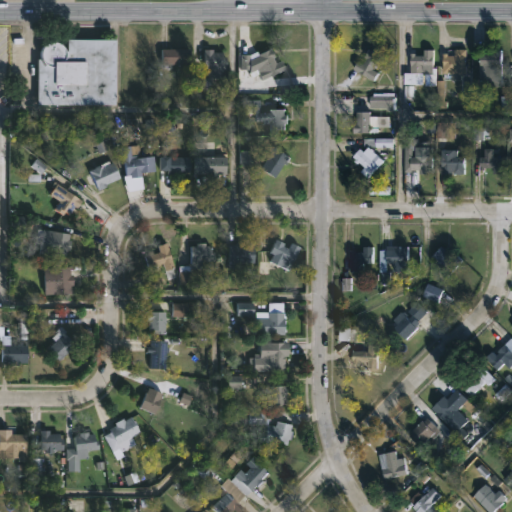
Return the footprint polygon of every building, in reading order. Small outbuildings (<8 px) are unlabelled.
[(115,38),(114,103),(37,103),(38,58),(43,58),(41,55),(42,49),(46,44),(52,41),(59,41),(64,45),(67,51),(67,38),(115,38)] [(274,51),(276,55),(274,56),(277,62),(283,59),(287,68),(263,79),(260,71),(266,68),(266,66),(252,71),(251,68),(243,68),(243,53),(252,54),(272,46),(274,51)] [(191,64),(163,64),(163,48),(191,48),(191,64)] [(213,49),(213,52),(225,52),(225,57),(227,57),(227,78),(212,78),(212,91),(197,90),(197,78),(209,78),(209,68),(204,68),(205,49),(213,49)] [(383,55),(375,69),(381,72),(376,80),(357,69),(361,60),(366,63),(369,58),(367,57),(372,49),(383,55)] [(429,49),(429,65),(420,65),(420,73),(407,72),(406,55),(407,55),(407,53),(411,53),(411,55),(420,55),(420,49),(429,49)] [(462,50),(463,75),(455,75),(455,81),(446,81),(446,75),(439,75),(438,54),(444,54),(444,56),(450,56),(450,50),(462,50)] [(499,50),(498,62),(503,62),(503,86),(481,86),(481,75),(474,74),(474,54),(487,54),(487,50),(499,50)] [(125,72),(155,72),(155,51),(125,51),(125,72)] [(260,108),(260,112),(271,112),(271,109),(286,109),(286,114),(288,114),(288,123),(286,123),(286,129),(280,129),(280,132),(270,132),(270,123),(265,123),(265,120),(256,121),(256,114),(243,113),(243,99),(261,100),(260,108)] [(394,110),(394,99),(371,99),(371,110),(394,110)] [(367,112),(367,116),(381,116),(381,126),(367,126),(367,128),(373,128),(373,131),(367,131),(367,132),(350,132),(350,123),(353,123),(353,111),(367,112)] [(435,139),(434,139),(434,121),(452,121),(452,139),(435,139)] [(141,144),(142,156),(154,155),(156,169),(141,172),(141,175),(131,177),(131,174),(126,175),(122,146),(141,144)] [(286,161),(285,163),(284,162),(275,175),(261,166),(275,146),(290,156),(286,161)] [(364,148),(379,162),(363,180),(356,173),(361,168),(356,164),(354,166),(350,162),(352,160),(349,157),(356,149),(360,152),(364,148)] [(453,150),(453,156),(460,156),(460,173),(448,173),(448,170),(446,170),(446,172),(438,172),(438,149),(453,150)] [(490,149),(490,157),(499,157),(500,173),(490,173),(490,167),(481,167),(481,169),(476,169),(476,157),(481,157),(481,149),(490,149)] [(421,151),(421,156),(430,156),(430,173),(415,172),(415,169),(407,169),(407,157),(412,157),(412,151),(421,151)] [(196,157),(195,166),(192,166),(191,175),(171,174),(171,170),(161,170),(161,155),(196,157)] [(219,173),(219,176),(210,176),(210,174),(202,173),(202,156),(226,157),(226,173),(219,173)] [(114,162),(121,177),(106,184),(106,185),(98,189),(90,170),(99,165),(102,164),(103,167),(114,162)] [(83,202),(79,208),(76,206),(70,214),(66,211),(63,215),(54,208),(60,201),(50,193),(53,188),(51,186),(55,181),(83,202)] [(40,228),(71,234),(70,239),(72,239),(67,253),(62,252),(61,257),(40,253),(42,243),(36,242),(40,228)] [(284,246),(290,248),(293,242),(302,247),(291,270),(272,261),(274,256),(272,255),(273,253),(271,252),(277,239),(286,243),(284,246)] [(168,242),(176,266),(164,270),(162,264),(151,269),(145,252),(153,250),(154,253),(159,251),(158,246),(168,242)] [(205,242),(205,245),(213,245),(212,260),(203,260),(203,267),(192,267),(192,283),(180,283),(181,264),(193,265),(193,259),(191,259),(191,245),(197,245),(197,242),(205,242)] [(245,242),(245,244),(253,244),(253,262),(242,262),(242,268),(229,268),(229,253),(231,253),(231,245),(233,245),(233,243),(236,243),(236,242),(245,242)] [(375,246),(374,263),(365,263),(365,271),(351,270),(352,250),(356,250),(356,252),(365,252),(365,246),(375,246)] [(410,246),(410,270),(395,270),(396,262),(389,262),(389,249),(400,249),(400,246),(410,246)] [(451,254),(452,255),(455,252),(466,261),(450,279),(440,271),(444,265),(435,257),(444,248),(451,254)] [(72,267),(72,286),(76,286),(76,293),(53,293),(53,267),(72,267)] [(424,296),(438,303),(444,292),(430,285),(424,296)] [(428,312),(419,321),(420,323),(417,326),(418,327),(406,339),(395,327),(398,323),(394,320),(403,312),(404,313),(405,311),(407,312),(418,301),(428,312)] [(284,308),(284,312),(286,312),(286,318),(288,318),(288,323),(285,323),(285,328),(288,328),(288,332),(285,332),(285,334),(268,334),(268,316),(261,316),(261,312),(269,312),(269,302),(284,302),(284,308)] [(166,312),(166,334),(155,334),(155,330),(150,330),(150,321),(147,321),(147,311),(166,312)] [(72,349),(60,361),(48,349),(57,341),(53,337),(62,325),(68,331),(67,332),(78,343),(72,349)] [(11,335),(11,345),(30,345),(30,362),(20,362),(20,365),(10,365),(10,363),(3,363),(3,335),(11,335)] [(511,366),(511,367),(506,361),(498,370),(486,357),(494,349),(499,354),(501,351),(500,350),(511,338),(511,366)] [(170,347),(169,353),(167,353),(166,369),(150,368),(151,353),(147,352),(147,347),(150,347),(151,340),(167,341),(167,347),(170,347)] [(270,372),(253,371),(254,358),(261,358),(261,342),(290,343),(290,356),(286,356),(285,371),(270,370),(270,372)] [(381,345),(380,368),(370,368),(370,363),(351,362),(352,351),(371,352),(371,344),(381,345)] [(491,378),(484,385),(481,382),(468,396),(459,386),(479,366),(491,378)] [(279,408),(266,408),(266,385),(286,385),(286,393),(282,393),(282,403),(279,403),(279,408)] [(150,387),(164,393),(156,414),(141,407),(147,391),(148,391),(150,387)] [(454,394),(462,403),(456,408),(458,411),(443,424),(434,413),(448,398),(449,400),(454,394)] [(291,424),(291,431),(294,431),(292,440),(280,440),(276,446),(257,441),(261,431),(267,433),(267,424),(235,424),(235,414),(280,411),(278,421),(291,424)] [(132,416),(140,431),(132,435),(137,443),(123,451),(110,428),(114,426),(113,424),(124,418),(125,420),(132,416)] [(429,418),(443,431),(435,440),(431,437),(425,443),(413,432),(425,420),(426,421),(429,418)] [(50,430),(50,433),(59,433),(59,437),(64,437),(63,450),(53,449),(53,453),(46,453),(46,450),(40,450),(39,438),(41,438),(41,430),(50,430)] [(0,431),(12,431),(12,434),(28,434),(28,461),(17,461),(17,458),(0,458),(0,431)] [(88,432),(89,434),(95,433),(95,439),(99,439),(100,448),(91,449),(92,457),(88,458),(88,459),(83,459),(83,471),(70,471),(70,458),(69,458),(69,449),(77,449),(75,436),(80,435),(80,433),(88,432)] [(397,451),(398,459),(405,457),(408,474),(386,479),(384,470),(389,469),(386,453),(397,451)] [(269,473),(263,479),(266,481),(260,486),(258,485),(246,497),(244,496),(241,500),(231,490),(235,486),(237,488),(242,483),(234,475),(241,469),(245,473),(257,461),(269,473)] [(486,484),(496,494),(500,491),(507,498),(503,501),(504,502),(494,511),(490,511),(474,496),(486,484)] [(442,495),(433,505),(440,511),(443,508),(447,511),(446,511),(442,511),(441,511),(440,511),(416,511),(418,511),(414,507),(416,505),(411,500),(419,491),(425,497),(434,488),(442,495)] [(239,505),(232,511),(216,511),(212,507),(227,491),(240,504),(239,505)] [(110,500),(110,509),(113,509),(113,511),(102,511),(103,500),(110,500)]
